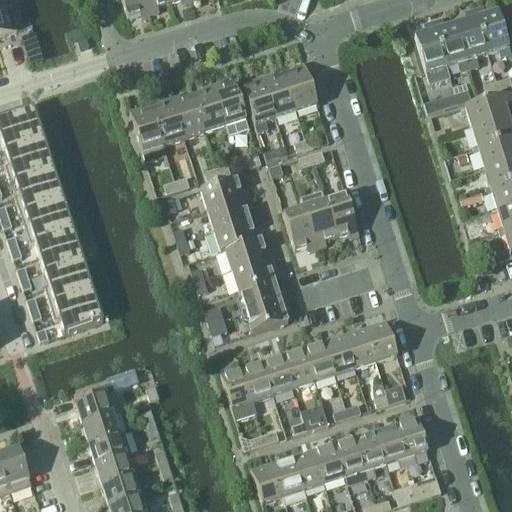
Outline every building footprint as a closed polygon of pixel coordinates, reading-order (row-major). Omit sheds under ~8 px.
[(4,0),(0,0),(0,41),(16,36),(4,0)] [(142,22),(149,19),(143,0),(120,0),(128,22),(141,17),(142,22)] [(143,0),(149,19),(157,17),(156,13),(169,9),(166,0),(143,0)] [(166,0),(169,9),(182,5),(183,9),(191,6),(188,0),(166,0)] [(480,11),(473,13),(487,58),(498,55),(500,62),(510,59),(497,16),(483,20),(480,11)] [(466,15),(469,24),(455,28),(469,75),(479,72),(476,62),(487,58),(473,13),(466,15)] [(439,24),(432,26),(445,71),(457,68),(460,77),(469,75),(455,28),(442,32),(439,24)] [(436,74),(445,71),(432,26),(425,28),(427,37),(413,41),(423,72),(419,73),(421,79),(424,78),(428,90),(440,86),(436,74)] [(37,52),(26,56),(30,68),(41,64),(37,52)] [(295,71),(297,76),(284,80),(296,118),(317,111),(303,68),(295,71)] [(269,79),(261,81),(275,124),(296,118),(284,80),(271,84),(269,79)] [(275,124),(261,81),(254,83),(255,89),(242,93),(257,140),(278,133),(275,124)] [(511,81),(495,86),(498,96),(511,92),(511,81)] [(485,100),(498,96),(495,86),(482,90),(485,100)] [(220,92),(219,87),(212,89),(225,132),(228,142),(249,136),(234,88),(220,92)] [(206,97),(192,101),(204,138),(225,132),(212,89),(204,92),(206,97)] [(467,95),(454,99),(457,109),(470,105),(467,95)] [(465,115),(471,132),(507,121),(504,110),(511,107),(511,96),(460,113),(461,117),(465,115)] [(444,113),(457,109),(454,99),(441,103),(444,113)] [(179,105),(178,100),(170,103),(183,145),(204,138),(192,101),(179,105)] [(164,110),(151,114),(165,161),(166,160),(163,151),(183,145),(170,103),(163,105),(164,110)] [(33,112),(0,122),(0,139),(38,127),(33,112)] [(145,167),(165,161),(151,114),(138,118),(136,113),(128,115),(141,158),(142,157),(145,167)] [(476,149),(472,150),(473,154),(511,142),(511,131),(510,132),(507,121),(471,132),(476,149)] [(38,127),(0,139),(0,144),(4,156),(43,143),(38,127)] [(296,158),(308,154),(305,145),(303,140),(291,144),(296,158)] [(316,141),(305,145),(308,154),(319,151),(316,141)] [(478,156),(483,174),(511,164),(511,142),(473,154),(474,157),(478,156)] [(43,143),(4,156),(8,170),(9,171),(48,158),(43,143)] [(266,168),(278,164),(274,154),(263,158),(266,168)] [(321,157),(309,160),(312,170),(324,166),(321,157)] [(8,170),(4,171),(9,189),(14,187),(14,186),(53,174),(48,158),(9,171),(8,170)] [(260,170),(257,160),(236,167),(239,176),(260,170)] [(301,173),(312,170),(309,160),(298,164),(301,173)] [(489,190),(485,191),(486,196),(511,187),(511,164),(483,174),(489,190)] [(227,170),(215,174),(217,183),(230,179),(227,170)] [(271,183),(282,179),(279,170),(268,174),(271,183)] [(53,174),(14,186),(14,187),(18,200),(19,201),(57,189),(53,174)] [(207,186),(217,183),(215,174),(204,177),(207,186)] [(186,183),(173,187),(176,196),(188,192),(186,183)] [(240,196),(236,183),(199,195),(203,208),(240,196)] [(166,199),(176,196),(173,187),(163,190),(166,199)] [(491,197),(496,215),(511,210),(511,187),(486,196),(487,199),(491,197)] [(18,200),(14,202),(19,218),(62,204),(57,189),(19,201),(18,200)] [(244,209),(245,212),(250,210),(246,196),(241,197),(240,196),(203,208),(207,220),(244,209)] [(321,196),(300,202),(317,254),(324,252),(322,246),(336,242),(325,204),(321,196)] [(461,211),(482,205),(480,197),(459,204),(461,211)] [(345,198),(325,204),(336,242),(348,238),(350,243),(358,241),(345,198)] [(309,256),(317,254),(300,202),(299,203),(303,211),(282,218),(294,255),(307,251),(309,256)] [(62,204),(19,218),(24,233),(67,219),(62,204)] [(166,218),(176,215),(172,204),(163,207),(166,218)] [(244,209),(207,220),(211,233),(248,221),(245,212),(244,209)] [(498,233),(499,237),(511,232),(511,210),(496,215),(501,231),(498,233)] [(67,219),(24,233),(29,249),(34,248),(33,247),(72,234),(67,219)] [(248,221),(211,233),(215,245),(252,233),(248,221)] [(8,222),(0,224),(0,226),(3,235),(11,232),(8,222)] [(511,232),(499,237),(500,240),(504,239),(508,255),(497,258),(499,266),(511,262),(509,257),(511,255),(511,232)] [(261,244),(259,237),(254,238),(252,233),(215,245),(219,258),(224,256),(261,244)] [(72,234),(33,247),(34,248),(38,262),(77,250),(72,234)] [(186,245),(182,234),(172,237),(176,248),(186,245)] [(14,242),(6,245),(9,255),(18,252),(14,242)] [(192,244),(186,246),(189,254),(195,252),(192,244)] [(261,244),(224,256),(228,270),(266,259),(265,257),(261,244)] [(176,248),(180,260),(189,257),(186,245),(176,248)] [(77,250),(38,262),(43,277),(82,265),(77,250)] [(18,252),(9,255),(12,265),(21,262),(18,252)] [(270,272),(275,270),(270,255),(265,257),(266,259),(228,270),(233,284),(270,272)] [(82,265),(43,277),(48,292),(48,293),(87,280),(82,265)] [(24,272),(16,275),(19,285),(28,282),(24,272)] [(270,272),(233,284),(237,297),(274,285),(270,272)] [(203,285),(200,274),(190,277),(194,288),(203,285)] [(48,292),(43,293),(49,309),(92,295),(87,280),(48,293),(48,292)] [(28,282),(19,285),(22,296),(31,293),(28,282)] [(194,288),(197,299),(207,296),(203,285),(194,288)] [(274,285),(237,297),(241,311),(279,299),(278,296),(274,285)] [(92,295),(49,309),(54,325),(58,324),(97,311),(92,295)] [(283,314),(288,313),(282,295),(278,296),(279,299),(241,311),(246,324),(283,312),(283,314)] [(34,303),(26,305),(29,316),(37,313),(34,303)] [(97,311),(58,324),(63,339),(102,327),(97,311)] [(222,320),(219,312),(211,314),(214,323),(222,320)] [(246,324),(250,338),(287,326),(283,314),(283,312),(246,324)] [(37,313),(29,316),(32,326),(41,323),(37,313)] [(211,314),(203,317),(206,325),(214,323),(211,314)] [(216,331),(224,328),(222,320),(214,323),(216,331)] [(214,323),(206,325),(208,333),(216,331),(214,323)] [(385,327),(365,333),(376,367),(396,361),(385,327)] [(216,331),(219,339),(227,337),(224,328),(216,331)] [(216,331),(208,333),(211,342),(219,339),(216,331)] [(376,367),(365,333),(344,340),(355,374),(376,367)] [(44,334),(36,337),(39,347),(48,344),(44,334)] [(344,340),(323,347),(334,381),(355,374),(344,340)] [(334,381),(323,347),(303,353),(313,387),(334,381)] [(303,353),(282,360),(293,394),(313,387),(303,353)] [(293,394),(282,360),(261,367),(272,401),(293,394)] [(261,367),(240,373),(255,419),(257,418),(253,407),(272,401),(261,367)] [(234,426),(255,419),(240,373),(220,380),(231,414),(234,426)] [(85,404),(74,408),(81,429),(120,416),(110,387),(83,396),(85,404)] [(149,407),(159,404),(154,391),(145,394),(149,407)] [(398,397),(386,401),(389,409),(401,405),(398,397)] [(376,414),(389,409),(386,401),(373,405),(376,414)] [(321,410),(300,417),(303,428),(306,436),(327,430),(321,410)] [(357,410),(345,414),(347,423),(360,419),(357,410)] [(335,427),(347,423),(345,414),(332,418),(335,427)] [(141,418),(145,430),(154,427),(150,415),(141,418)] [(123,437),(126,436),(120,416),(81,429),(88,449),(123,438),(123,437)] [(416,422),(395,429),(409,471),(416,468),(414,461),(427,457),(416,422)] [(159,440),(154,427),(145,430),(150,443),(159,440)] [(294,441),(306,436),(303,428),(291,432),(294,441)] [(409,471),(395,429),(375,435),(386,470),(397,466),(400,473),(409,471)] [(375,435),(354,442),(367,484),(375,481),(373,474),(386,470),(375,435)] [(275,436),(262,440),(265,449),(278,445),(275,436)] [(130,458),(123,438),(88,449),(95,470),(130,458)] [(252,453),(265,449),(262,440),(250,445),(252,453)] [(346,491),(367,484),(354,442),(333,448),(344,483),(346,491)] [(333,448),(312,455),(324,489),(344,483),(333,448)] [(19,453),(0,458),(0,465),(11,498),(31,491),(19,453)] [(324,489),(312,455),(292,461),(303,496),(324,489)] [(155,459),(159,472),(168,469),(164,456),(155,459)] [(101,491),(137,479),(130,458),(95,470),(101,491)] [(292,461),(271,468),(282,502),(303,496),(292,461)] [(0,501),(11,498),(0,465),(0,501)] [(261,509),(282,502),(271,468),(250,474),(261,509)] [(172,481),(168,469),(159,472),(163,484),(172,481)] [(144,500),(137,479),(101,491),(108,511),(144,500)] [(428,492),(416,496),(419,505),(431,501),(428,492)] [(407,508),(419,505),(416,496),(404,500),(407,508)] [(168,500),(171,511),(175,511),(181,510),(177,497),(168,500)] [(147,511),(144,500),(108,511),(147,511)]
